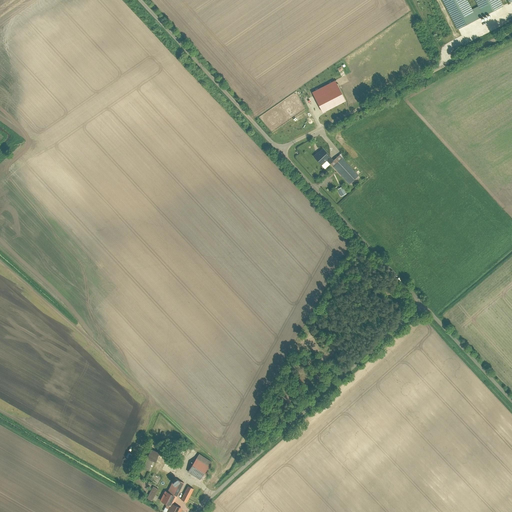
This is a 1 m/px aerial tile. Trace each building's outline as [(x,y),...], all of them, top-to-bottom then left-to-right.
[(442,0),(457,29),(504,5),(501,0),(474,0),(478,6),(472,9),(467,0),(442,0)] [(316,98),(323,112),(346,100),(339,86),(316,98)] [(322,156),(326,160),(330,156),(318,144),(309,153),(317,161),(322,156)] [(329,165),(345,181),(354,172),(353,171),(356,167),(349,160),(347,162),(340,154),(329,165)] [(342,186),(336,189),(340,196),(346,193),(342,186)] [(156,461),(159,452),(150,448),(146,457),(156,461)] [(197,453),(186,471),(200,480),(211,462),(197,453)] [(174,475),(167,488),(177,494),(184,481),(174,475)] [(187,482),(180,496),(187,499),(193,486),(187,482)] [(158,486),(152,483),(148,490),(154,494),(158,486)] [(166,488),(160,498),(171,504),(168,511),(169,511),(180,511),(184,506),(173,500),(177,494),(166,488)]
